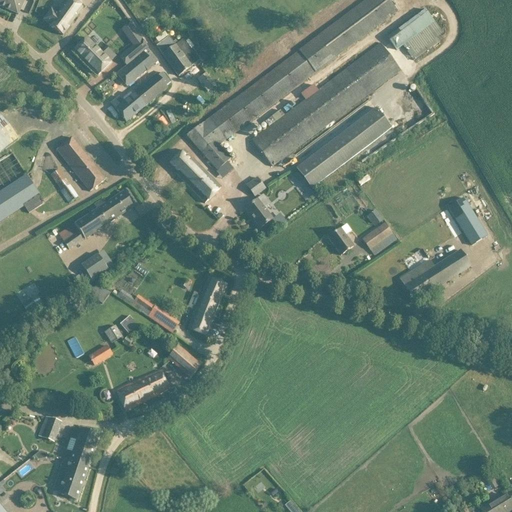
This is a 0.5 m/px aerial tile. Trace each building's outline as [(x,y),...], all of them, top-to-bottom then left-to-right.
[(0,0),(0,6),(18,15),(22,6),(24,0),(0,0)] [(83,8),(71,0),(67,0),(57,14),(51,9),(43,20),(50,25),(49,26),(62,36),(83,8)] [(218,145),(315,72),(395,10),(387,0),(366,0),(299,52),(298,50),(186,136),(217,170),(230,159),(218,145)] [(426,13),(390,42),(396,51),(399,49),(402,46),(411,58),(412,58),(436,39),(442,34),(426,13)] [(135,30),(126,36),(133,46),(128,51),(134,59),(143,52),(147,49),(147,48),(135,30)] [(176,40),(173,42),(172,40),(173,39),(170,36),(156,46),(178,76),(200,61),(184,39),(178,44),(176,40)] [(87,38),(74,51),(98,75),(111,62),(116,57),(108,49),(103,54),(87,38)] [(268,128),(252,140),(253,142),(273,166),(276,164),(285,158),(400,71),(379,44),(317,91),(313,86),(301,95),(305,100),(284,116),(280,111),(265,123),(268,128)] [(143,52),(125,68),(136,81),(154,66),(143,52)] [(119,97),(111,104),(126,122),(167,89),(156,75),(123,103),(119,97)] [(391,129),(375,109),(296,169),(312,189),(391,129)] [(0,117),(0,151),(16,140),(0,117)] [(58,149),(90,192),(106,180),(73,138),(58,149)] [(184,151),(168,166),(172,170),(173,169),(178,174),(177,175),(205,204),(221,188),(193,159),(191,161),(186,156),(188,154),(184,151)] [(0,161),(0,190),(25,175),(12,154),(0,161)] [(51,175),(59,187),(62,191),(60,192),(69,204),(77,198),(69,186),(66,182),(59,170),(51,175)] [(26,176),(0,192),(0,220),(24,205),(30,214),(44,204),(39,196),(26,176)] [(265,189),(264,188),(257,178),(247,186),(255,197),(265,189)] [(85,240),(125,213),(133,208),(123,193),(107,204),(104,199),(94,205),(96,208),(94,210),(95,211),(59,235),(68,249),(84,239),(85,240)] [(222,195),(208,211),(219,220),(233,204),(222,195)] [(263,196),(254,204),(246,210),(260,229),(272,220),(264,209),(270,205),(263,196)] [(464,199),(448,208),(471,246),(487,237),(464,199)] [(375,211),(367,218),(375,227),(383,221),(375,211)] [(411,253),(455,228),(446,214),(402,240),(411,253)] [(370,249),(391,233),(384,223),(363,240),(370,249)] [(347,225),(336,232),(328,238),(341,256),(353,247),(345,235),(351,231),(347,225)] [(426,274),(436,289),(470,267),(460,251),(435,267),(436,267),(426,274)] [(351,252),(343,256),(345,261),(353,258),(351,252)] [(97,255),(81,266),(92,283),(108,272),(103,264),(97,255)] [(411,273),(401,280),(405,286),(405,287),(415,303),(423,297),(436,289),(426,274),(436,267),(435,267),(434,268),(429,261),(420,267),(423,271),(413,277),(411,273)] [(209,278),(205,287),(202,295),(194,292),(188,308),(196,311),(188,330),(205,337),(226,285),(209,278)] [(184,280),(181,285),(188,289),(191,283),(184,280)] [(97,285),(90,295),(103,304),(109,294),(97,285)] [(38,296),(22,306),(28,315),(43,305),(38,296)] [(135,300),(131,305),(138,310),(138,311),(172,333),(179,323),(145,301),(144,301),(138,296),(135,300)] [(129,317),(120,324),(128,334),(137,326),(129,317)] [(122,337),(116,326),(105,333),(111,344),(122,337)] [(68,340),(74,356),(82,353),(77,337),(68,340)] [(126,337),(122,343),(128,347),(132,341),(126,337)] [(94,366),(113,355),(108,346),(89,358),(94,366)] [(167,359),(182,371),(190,378),(200,365),(178,346),(167,359)] [(170,389),(165,380),(161,372),(132,384),(116,393),(126,412),(170,389)] [(46,418),(39,438),(53,443),(61,423),(46,418)] [(67,451),(64,459),(88,468),(99,435),(80,429),(80,430),(75,429),(71,439),(76,441),(72,453),(67,451)] [(77,500),(88,468),(64,459),(54,491),(59,493),(58,494),(77,500)] [(492,472),(484,476),(493,490),(500,485),(492,472)] [(494,502),(481,510),(482,511),(505,511),(511,508),(511,503),(507,494),(500,498),(499,496),(492,500),(494,502)] [(299,511),(290,501),(285,506),(290,511),(299,511)]
